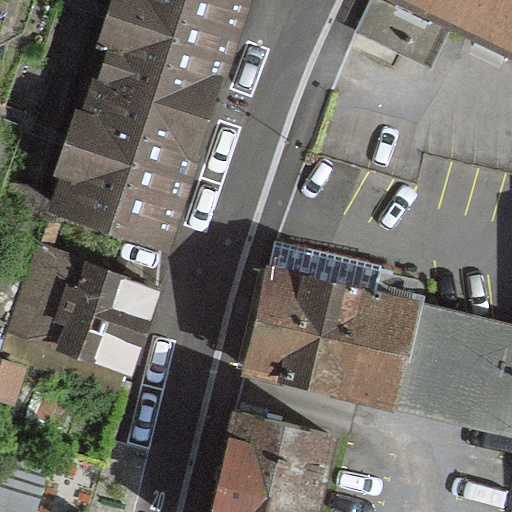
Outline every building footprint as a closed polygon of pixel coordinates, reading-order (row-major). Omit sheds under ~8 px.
[(211,126),(251,0),(122,0),(94,89),(211,126)] [(511,0),(375,0),(511,65),(511,0)] [(170,253),(211,126),(94,89),(52,217),(170,253)] [(170,253),(52,217),(14,340),(132,377),(170,253)] [(511,438),(511,319),(267,259),(239,372),(511,438)] [(312,511),(331,435),(240,413),(215,511),(312,511)]
